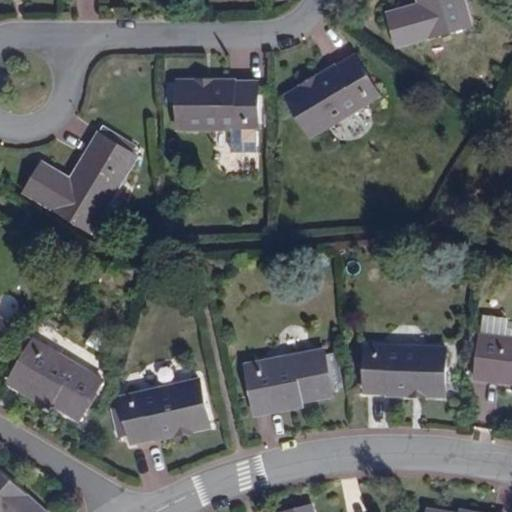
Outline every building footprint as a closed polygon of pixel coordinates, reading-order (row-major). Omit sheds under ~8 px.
[(415,0),(416,5),(387,14),(396,47),(470,27),(463,0),(415,0)] [(356,58),(287,99),(309,137),(378,97),(356,58)] [(178,83),(178,130),(256,129),(256,83),(178,83)] [(104,136),(109,129),(103,125),(98,132),(104,136)] [(139,147),(109,129),(104,136),(98,132),(70,178),(43,163),(26,192),(92,232),(138,156),(134,154),(139,147)] [(511,339),(481,337),(475,380),(511,385),(511,339)] [(33,340),(13,374),(51,397),(49,401),(78,419),(101,380),(33,340)] [(367,347),(365,390),(445,393),(446,349),(367,347)] [(254,405),(255,406),(297,398),(298,402),(333,395),(332,391),(342,389),(335,355),(325,357),(324,352),(247,367),(254,405)] [(51,397),(13,374),(10,380),(48,403),(49,401),(51,397)] [(122,400),(132,443),(209,424),(199,381),(122,400)] [(474,416),(488,417),(490,382),(475,381),(474,416)] [(297,398),(255,406),(256,412),(298,403),(298,402),(297,398)] [(46,511),(0,471),(0,511),(46,511)]
